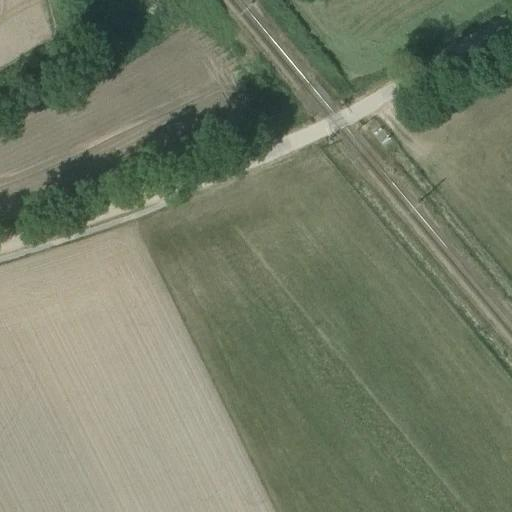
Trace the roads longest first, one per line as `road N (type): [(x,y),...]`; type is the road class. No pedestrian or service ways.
road 1 (track): [(0,248),(126,210),(252,159)]
road 2 (track): [(252,159),(400,87)]
road 3 (track): [(400,87),(511,22)]
